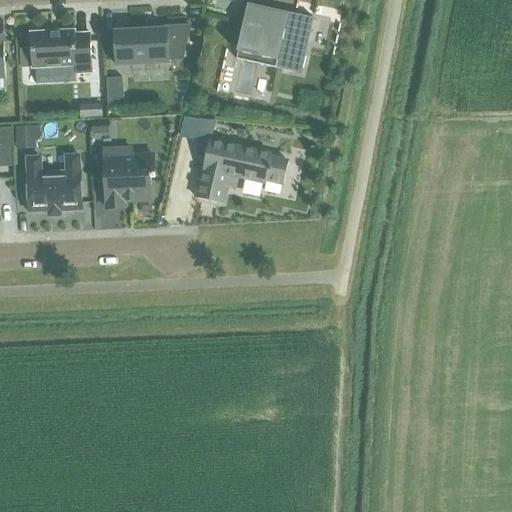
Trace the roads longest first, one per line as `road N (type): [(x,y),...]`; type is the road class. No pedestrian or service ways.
road 1 (unclassified): [(342,277),(397,0)]
road 2 (residential): [(183,254),(144,244),(0,251)]
